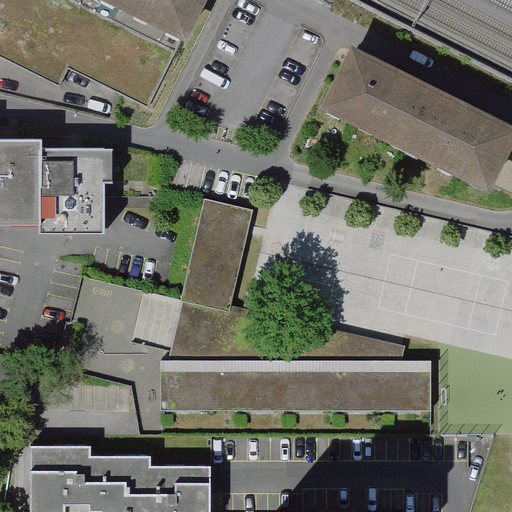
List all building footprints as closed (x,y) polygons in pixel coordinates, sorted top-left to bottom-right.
[(0,0),(0,59),(64,91),(73,73),(99,85),(152,111),(182,51),(77,0),(0,0)] [(77,0),(182,51),(207,0),(77,0)] [(355,55),(324,119),(497,203),(511,171),(511,130),(484,117),(395,74),(355,55)] [(0,226),(41,226),(41,236),(106,236),(106,184),(115,184),(115,152),(79,153),(42,153),(42,143),(11,143),(0,142),(0,226)] [(255,213),(208,201),(183,303),(166,371),(166,415),(434,413),(436,365),(405,364),(408,349),(248,311),(234,308),(255,213)] [(26,362),(0,355),(0,426),(11,429),(26,362)] [(93,451),(33,451),(32,511),(213,511),(214,472),(154,471),(154,462),(93,462),(93,451)]
